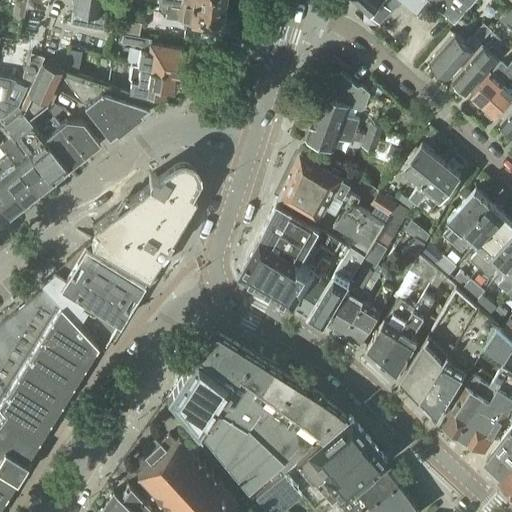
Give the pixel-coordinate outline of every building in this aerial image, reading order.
[(15,19),(23,20),(26,1),(19,0),(17,0),(14,3),(12,14),(15,19)] [(103,30),(110,31),(113,18),(114,0),(74,0),(70,24),(103,30)] [(385,0),(352,0),(379,24),(391,11),(382,3),(385,0)] [(428,0),(455,23),(474,0),(428,0)] [(223,11),(224,5),(195,1),(194,5),(180,3),(180,6),(168,4),(167,8),(166,17),(192,21),(192,22),(216,25),(216,24),(221,24),(225,21),(226,15),(223,11)] [(500,19),(511,30),(511,8),(511,7),(500,19)] [(110,31),(123,34),(138,36),(140,23),(113,18),(110,31)] [(481,41),(491,29),(484,23),(474,34),(481,41)] [(448,75),(472,49),(453,32),(430,58),(448,75)] [(123,34),(121,42),(142,46),(139,65),(173,71),(179,72),(179,71),(185,72),(188,59),(182,58),(183,48),(150,42),(151,39),(138,36),(123,34)] [(466,92),(497,57),(482,44),(451,78),(466,92)] [(65,70),(76,74),(81,52),(70,49),(65,70)] [(0,116),(3,117),(6,121),(21,109),(23,107),(42,63),(44,56),(30,52),(22,74),(22,81),(10,76),(0,74),(0,116)] [(502,60),(490,73),(489,72),(469,94),(481,105),(511,71),(511,60),(508,65),(502,60)] [(30,120),(31,120),(50,105),(62,77),(65,70),(42,63),(23,107),(21,109),(22,110),(30,120)] [(173,71),(139,65),(133,64),(130,78),(131,78),(129,88),(163,94),(164,85),(170,86),(173,71)] [(65,70),(62,77),(109,135),(147,105),(153,100),(152,99),(76,74),(65,70)] [(329,73),(314,115),(353,129),(356,130),(360,119),(347,114),(351,104),(361,108),(365,106),(370,91),(362,84),(358,85),(341,71),(329,73)] [(511,71),(481,105),(493,116),(511,94),(511,71)] [(48,110),(53,115),(53,116),(65,107),(55,104),(48,110)] [(511,132),(511,106),(499,121),(511,132)] [(30,120),(22,110),(21,109),(6,121),(29,150),(52,180),(68,167),(44,137),(45,136),(31,120),(30,120)] [(60,124),(53,116),(53,115),(45,121),(53,130),(45,136),(44,137),(68,167),(84,155),(60,124)] [(352,141),(356,130),(353,129),(314,115),(306,137),(334,148),(338,137),(352,141)] [(60,124),(84,155),(99,142),(83,120),(67,118),(60,124)] [(367,134),(379,138),(382,128),(370,123),(367,134)] [(375,150),(379,138),(367,134),(363,146),(375,150)] [(52,180),(29,150),(25,153),(11,136),(0,144),(6,152),(38,191),(52,180)] [(419,184),(440,157),(422,142),(400,169),(419,184)] [(385,220),(356,202),(361,195),(350,188),(351,186),(347,184),(351,176),(301,150),(280,194),(286,198),(312,211),(308,217),(318,222),(318,223),(341,237),(351,244),(365,253),(385,220)] [(0,172),(23,202),(38,191),(6,152),(0,156),(0,172)] [(440,157),(419,184),(438,199),(459,172),(440,157)] [(194,179),(192,169),(181,163),(172,166),(164,171),(163,171),(158,175),(156,174),(153,173),(150,175),(148,178),(149,181),(92,224),(97,230),(91,239),(90,240),(105,248),(148,274),(148,273),(149,273),(160,253),(162,254),(172,237),(171,236),(196,194),(188,189),(194,179)] [(0,172),(0,202),(9,214),(23,202),(0,172)] [(452,241),(490,200),(475,186),(447,218),(452,223),(443,233),(452,241)] [(397,200),(396,200),(379,190),(370,204),(388,215),(397,200)] [(404,205),(409,198),(400,192),(396,200),(397,200),(404,205)] [(409,208),(412,210),(417,203),(409,198),(404,205),(409,208)] [(277,199),(268,218),(281,225),(282,224),(296,231),(295,232),(302,236),(319,246),(326,250),(328,247),(333,250),(341,237),(318,223),(318,222),(308,217),(277,199)] [(409,208),(404,205),(397,200),(388,215),(385,220),(365,253),(358,266),(346,286),(351,290),(366,298),(369,292),(380,273),(374,269),(409,208)] [(475,243),(503,212),(490,200),(452,241),(461,250),(471,239),(475,243)] [(479,266),(511,228),(511,219),(503,212),(475,243),(480,247),(470,258),(479,266)] [(268,218),(261,232),(317,264),(326,250),(319,246),(302,236),(295,232),(296,231),(282,224),(281,225),(268,218)] [(502,268),(511,256),(511,228),(479,266),(489,274),(498,264),(502,268)] [(243,265),(241,269),(245,272),(259,280),(286,296),(294,301),(317,264),(261,232),(260,233),(261,234),(243,265)] [(408,246),(420,254),(426,243),(414,235),(408,246)] [(310,310),(351,244),(341,237),(333,250),(328,247),(326,250),(317,264),(294,301),(310,310)] [(148,274),(105,248),(90,240),(41,283),(44,287),(97,343),(98,344),(99,344),(97,343),(104,332),(109,334),(117,322),(119,323),(144,281),(143,281),(147,274),(148,274),(149,273),(148,273),(148,274)] [(358,266),(365,253),(351,244),(310,310),(325,320),(346,286),(358,266)] [(436,259),(441,253),(432,245),(427,251),(436,259)] [(410,270),(420,254),(408,246),(398,262),(410,270)] [(457,265),(442,252),(441,253),(436,259),(435,261),(450,273),(457,265)] [(430,282),(438,269),(420,254),(410,270),(420,276),(430,282)] [(507,291),(511,285),(511,256),(502,268),(507,272),(498,282),(507,291)] [(438,269),(430,282),(438,287),(446,276),(438,269)] [(463,284),(468,278),(460,270),(454,276),(463,284)] [(463,284),(477,296),(482,290),(468,278),(463,284)] [(381,308),(395,286),(384,279),(374,295),(369,292),(366,298),(346,331),(361,341),(381,308)] [(421,397),(476,305),(456,286),(401,376),(421,397)] [(63,401),(98,344),(97,343),(44,287),(1,321),(0,321),(0,406),(2,409),(0,413),(0,504),(30,457),(29,456),(63,401)] [(346,331),(366,298),(351,290),(331,322),(346,331)] [(497,303),(482,290),(477,296),(491,309),(497,303)] [(397,373),(419,337),(413,333),(418,323),(435,297),(424,291),(415,305),(410,314),(384,357),(382,359),(397,373)] [(384,357),(410,314),(415,305),(406,300),(397,296),(390,307),(391,308),(386,316),(367,346),(382,359),(384,357)] [(497,303),(491,309),(500,317),(506,311),(497,303)] [(476,305),(421,397),(438,416),(468,365),(473,365),(484,347),(498,325),(476,305)] [(502,324),(511,333),(511,319),(509,317),(502,324)] [(505,360),(511,347),(511,338),(498,325),(484,347),(505,360)] [(196,352),(231,382),(233,383),(235,380),(254,350),(218,327),(211,328),(196,352)] [(511,347),(505,360),(490,384),(484,394),(481,400),(460,433),(485,449),(486,448),(492,452),(511,425),(511,347)] [(254,350),(235,380),(253,393),(274,363),(254,350)] [(169,396),(201,435),(231,382),(196,352),(169,396)] [(272,407),(295,377),(274,363),(253,393),(272,407)] [(484,394),(490,384),(480,379),(473,374),(444,421),(443,422),(460,433),(481,400),(484,394)] [(293,422),(316,390),(295,377),(272,407),(293,422)] [(253,393),(235,380),(233,383),(231,382),(201,435),(248,492),(284,461),(288,466),(314,445),(250,396),(253,393)] [(316,390),(293,422),(316,438),(346,412),(334,402),(316,390)] [(270,511),(276,511),(313,481),(368,437),(350,416),(255,495),(270,511)] [(492,465),(503,476),(511,466),(511,425),(492,452),(487,459),(493,464),(492,465)] [(175,439),(169,433),(165,437),(165,436),(160,441),(144,455),(139,460),(136,464),(141,470),(137,474),(152,490),(150,492),(152,494),(154,492),(159,498),(157,500),(160,502),(162,500),(167,507),(165,508),(167,511),(169,509),(171,511),(237,511),(231,504),(237,499),(218,479),(220,477),(219,475),(217,477),(211,471),(213,469),(211,466),(209,468),(203,462),(206,461),(203,458),(201,460),(196,454),(198,452),(196,450),(194,452),(179,436),(175,439)] [(368,437),(313,481),(330,503),(385,458),(368,437)] [(355,511),(399,481),(398,480),(398,481),(386,466),(356,487),(354,485),(334,501),(336,502),(324,511),(355,511)] [(511,466),(503,476),(501,478),(511,487),(511,466)] [(385,511),(408,495),(409,495),(399,481),(355,511),(385,511)] [(104,505),(114,511),(147,511),(151,508),(127,483),(119,495),(112,491),(104,505)] [(419,511),(420,511),(408,495),(385,511),(419,511)]
